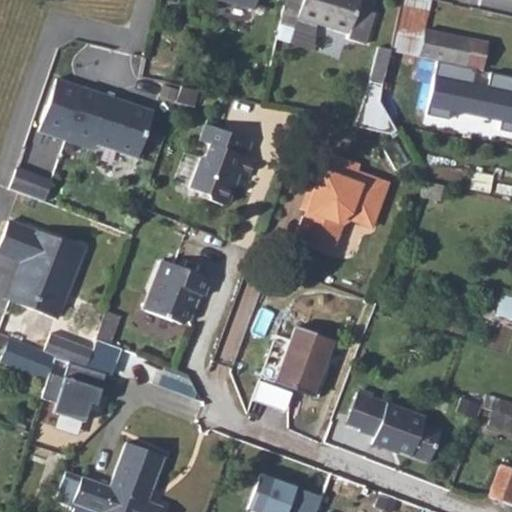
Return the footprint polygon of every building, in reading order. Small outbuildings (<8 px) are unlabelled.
[(215,0),(215,2),(252,9),(254,0),(215,0)] [(354,9),(344,6),(345,0),(300,0),(294,21),(346,36),(345,39),(363,44),(371,14),(354,9)] [(345,0),(344,6),(354,9),(356,0),(345,0)] [(421,30),(415,58),(482,69),(487,43),(421,30)] [(379,50),(371,80),(377,81),(386,51),(379,50)] [(511,77),(493,73),(490,90),(511,94),(511,77)] [(511,94),(490,90),(436,78),(429,114),(450,119),(451,113),(503,122),(503,129),(511,131),(511,94)] [(151,112),(56,79),(38,131),(65,140),(67,134),(93,142),(92,144),(134,159),(151,112)] [(389,136),(392,135),(384,121),(377,81),(371,80),(353,128),(389,136)] [(227,206),(235,186),(232,184),(235,176),(238,178),(247,181),(254,163),(245,160),(251,145),(205,128),(199,142),(208,147),(202,163),(199,162),(199,163),(189,190),(188,191),(206,197),(207,202),(221,207),(227,206)] [(93,142),(67,134),(65,140),(91,150),(92,144),(93,142)] [(182,157),(172,183),(189,190),(199,163),(182,157)] [(52,181),(17,167),(11,188),(44,201),(52,181)] [(292,243),(323,253),(333,222),(345,212),(369,220),(382,181),(350,171),(347,181),(316,171),(310,169),(296,210),(302,212),(305,213),(300,228),(297,227),(292,243)] [(447,185),(423,179),(419,194),(438,199),(440,189),(446,190),(447,185)] [(333,222),(323,253),(329,255),(338,224),(346,219),(367,226),(369,220),(345,212),(333,222)] [(8,223),(0,243),(0,249),(26,260),(22,268),(25,269),(19,283),(16,282),(9,302),(55,319),(82,249),(37,232),(36,234),(8,223)] [(26,260),(0,249),(0,254),(21,262),(6,300),(9,302),(16,282),(19,283),(25,269),(22,268),(26,260)] [(160,264),(141,311),(179,326),(186,322),(197,297),(201,298),(208,282),(160,264)] [(97,335),(112,340),(120,314),(106,309),(97,335)] [(277,324),(263,377),(276,381),(290,327),(277,324)] [(295,329),(275,382),(311,396),(331,342),(295,329)] [(54,357),(85,369),(92,350),(50,333),(43,352),(54,357)] [(120,355),(94,345),(92,350),(85,369),(84,372),(104,379),(110,381),(120,355)] [(54,357),(39,401),(54,407),(51,416),(82,426),(88,408),(94,409),(104,379),(84,372),(85,369),(54,357)] [(375,388),(362,422),(376,428),(373,434),(390,440),(390,438),(430,454),(443,420),(426,414),(428,408),(375,388)] [(511,418),(487,409),(482,422),(511,433),(511,418)] [(88,479),(79,505),(97,511),(158,511),(161,506),(146,500),(162,456),(125,443),(109,487),(88,479)] [(511,469),(499,464),(486,496),(509,505),(511,498),(511,469)] [(314,511),(323,488),(262,465),(249,500),(269,508),(280,511),(314,511)] [(81,476),(71,502),(79,505),(88,479),(81,476)]
